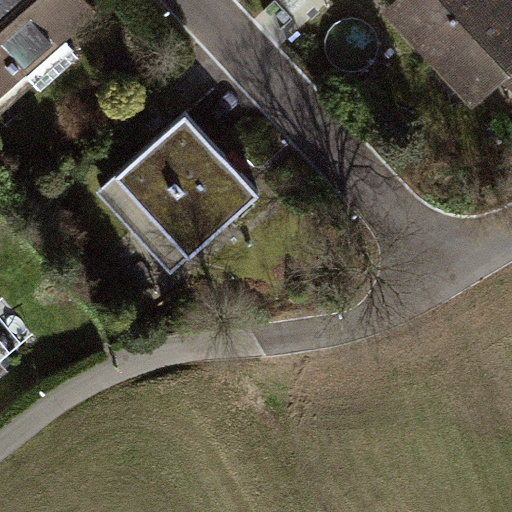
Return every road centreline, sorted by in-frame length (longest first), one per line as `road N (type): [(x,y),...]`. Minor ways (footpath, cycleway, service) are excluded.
road 1 (track): [(0,448),(74,388),(159,353),(347,326),(456,274)]
road 2 (residential): [(511,238),(456,274),(428,231),(207,0)]
